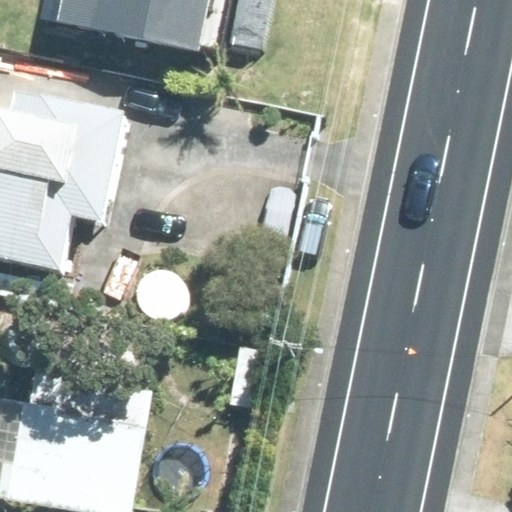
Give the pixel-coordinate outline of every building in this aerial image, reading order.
[(65,0),(61,24),(202,52),(204,44),(225,48),(234,0),(65,0)] [(0,49),(61,63),(65,44),(0,29),(0,49)] [(0,261),(64,275),(76,219),(110,225),(131,114),(17,95),(14,115),(0,112),(0,261)] [(243,349),(234,403),(260,408),(269,354),(243,349)] [(9,501),(70,511),(135,511),(156,395),(39,376),(33,406),(24,405),(9,501)]
